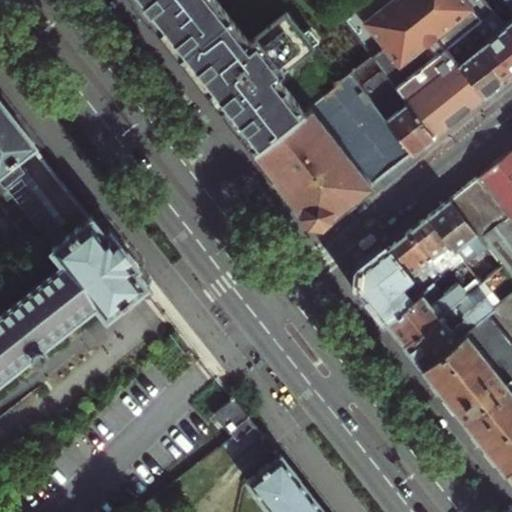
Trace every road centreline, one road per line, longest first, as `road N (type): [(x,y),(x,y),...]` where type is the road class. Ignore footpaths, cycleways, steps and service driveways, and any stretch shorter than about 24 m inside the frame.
road 1 (secondary): [(7,0),(258,318)]
road 2 (secondary): [(285,290),(54,0)]
road 3 (residential): [(285,290),(511,109)]
road 4 (secondary): [(459,511),(353,377)]
road 5 (secondary): [(325,402),(412,511)]
